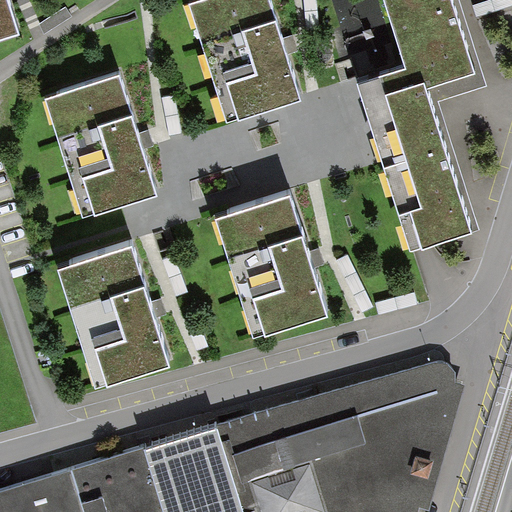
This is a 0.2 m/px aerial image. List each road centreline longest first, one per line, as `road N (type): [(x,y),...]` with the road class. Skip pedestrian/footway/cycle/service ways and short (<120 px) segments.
road 1 (residential): [(511,219),(491,291),(470,326),(59,436)]
road 2 (residential): [(59,436),(0,255)]
